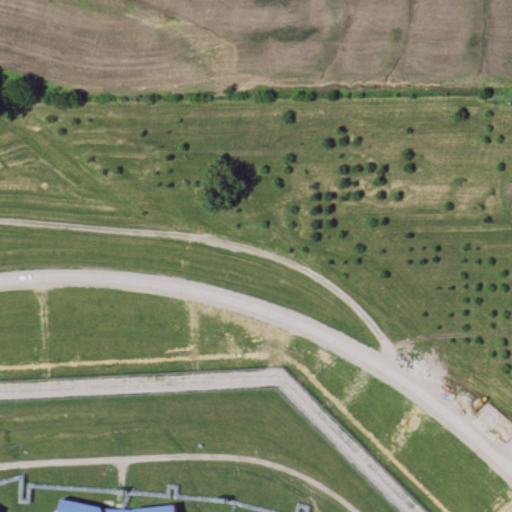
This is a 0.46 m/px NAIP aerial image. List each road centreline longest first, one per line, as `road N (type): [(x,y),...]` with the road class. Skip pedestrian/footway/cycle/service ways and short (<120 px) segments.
road 1 (track): [(0,220),(194,236),(282,257),(357,303),(396,352),(406,380)]
road 2 (track): [(0,465),(261,460),(311,479),(357,511)]
